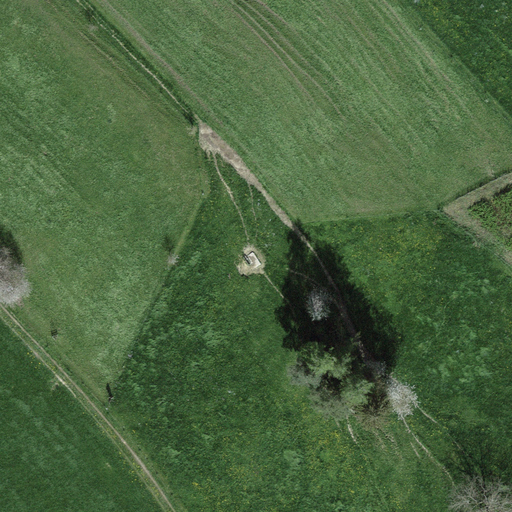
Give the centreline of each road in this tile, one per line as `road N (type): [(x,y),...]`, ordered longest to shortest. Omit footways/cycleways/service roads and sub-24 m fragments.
road 1 (track): [(0,310),(124,449),(168,511)]
road 2 (track): [(482,511),(340,298)]
